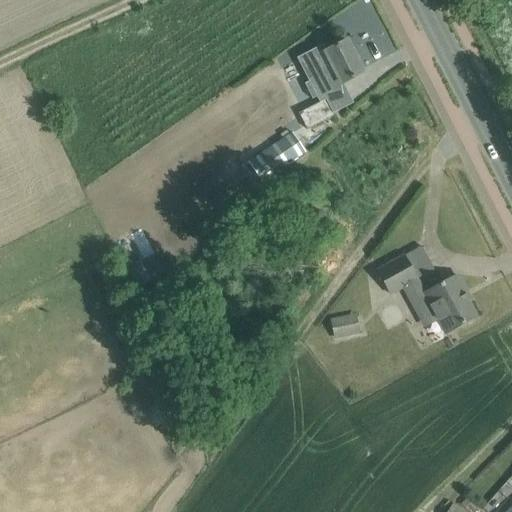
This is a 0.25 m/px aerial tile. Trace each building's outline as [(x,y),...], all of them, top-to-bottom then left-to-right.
[(319,77),(305,84),(313,99),(363,74),(347,41),(326,52),(324,48),(309,56),(319,77)] [(299,114),(307,130),(334,116),(325,100),(299,114)] [(248,163),(261,182),(304,152),(291,133),(248,163)] [(163,272),(153,252),(137,261),(148,281),(163,272)] [(404,256),(377,271),(390,294),(401,288),(415,313),(430,304),(446,334),(476,317),(463,293),(466,291),(458,276),(424,294),(416,280),(417,280),(404,256)] [(140,332),(124,300),(103,311),(119,343),(140,332)] [(331,321),(335,340),(359,335),(355,315),(331,321)] [(435,321),(425,326),(432,340),(442,336),(435,321)] [(175,400),(149,348),(121,362),(147,414),(175,400)] [(220,385),(205,367),(194,376),(210,394),(220,385)] [(467,511),(449,503),(443,511),(467,511)]
